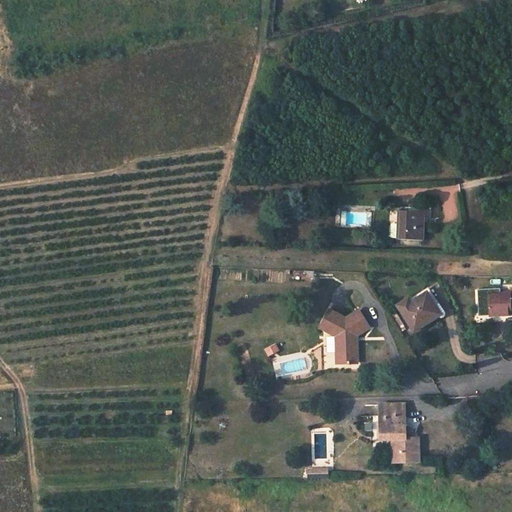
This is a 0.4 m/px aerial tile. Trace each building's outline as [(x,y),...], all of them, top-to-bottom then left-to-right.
[(423,211),(397,210),(395,238),(422,240),(423,211)] [(493,289),(482,289),(482,296),(488,296),(489,316),(511,314),(511,311),(511,310),(511,288),(511,289),(511,292),(493,293),(493,289)] [(409,298),(397,305),(415,331),(438,315),(432,307),(435,305),(427,292),(411,302),(409,298)] [(346,318),(330,310),(321,326),(337,335),(337,353),(343,353),(343,363),(357,362),(357,335),(369,327),(359,311),(346,318)] [(405,427),(404,403),(379,404),(379,439),(395,438),(396,462),(419,461),(419,437),(411,437),(410,427),(405,427)] [(326,477),(326,469),(314,469),(314,477),(326,477)]
